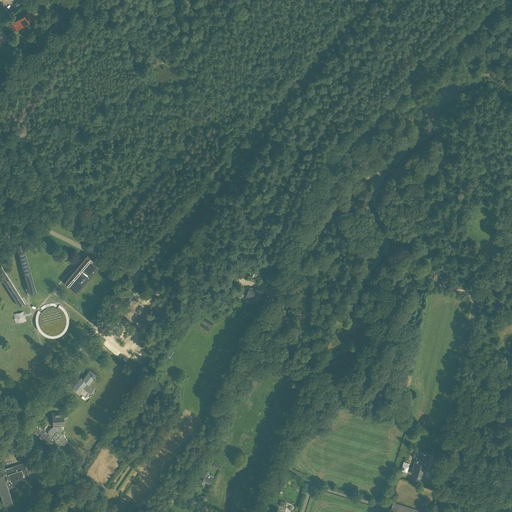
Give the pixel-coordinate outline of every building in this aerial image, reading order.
[(27,0),(17,0),(14,3),(19,9),(28,1),(27,0)] [(62,10),(70,1),(68,0),(55,0),(59,3),(61,4),(60,5),(62,6),(58,11),(63,15),(65,13),(62,10)] [(36,17),(31,10),(26,14),(25,15),(24,15),(9,25),(14,33),(29,22),(29,21),(30,20),(31,20),(36,17)] [(36,292),(21,238),(15,240),(30,294),(36,292)] [(88,254),(64,283),(77,294),(101,265),(88,254)] [(0,275),(8,288),(20,307),(25,303),(8,276),(0,263),(0,275)] [(445,278),(445,277),(445,276),(445,275),(444,274),(443,273),(442,272),(440,272),(439,272),(438,273),(437,273),(436,274),(435,275),(435,277),(435,278),(435,279),(436,281),(438,282),(440,283),(442,282),(444,282),(444,281),(445,280),(445,279),(445,278)] [(241,296),(244,291),(234,287),(232,292),(241,296)] [(255,290),(250,288),(248,292),(261,297),(263,292),(255,289),(255,290)] [(259,304),(261,297),(248,292),(247,296),(251,298),(251,300),(259,304)] [(37,318),(37,320),(37,321),(37,322),(37,324),(38,325),(38,326),(39,327),(40,328),(40,329),(41,330),(42,331),(43,332),(44,333),(46,333),(47,334),(48,334),(49,334),(51,335),(52,335),(53,335),(54,334),(56,334),(57,334),(58,333),(59,333),(60,332),(61,331),(62,330),(63,329),(64,328),(65,327),(65,326),(66,325),(66,324),(67,322),(67,321),(67,320),(67,318),(67,317),(66,316),(66,315),(65,313),(65,312),(64,311),(63,310),(62,309),(61,308),(60,307),(59,307),(58,306),(57,306),(56,305),(54,305),(53,305),(52,305),(51,305),(49,305),(48,305),(47,306),(46,306),(44,307),(43,307),(42,308),(41,309),(40,310),(40,311),(39,312),(38,313),(38,315),(37,316),(37,317),(37,318)] [(99,336),(96,340),(102,345),(105,341),(99,336)] [(169,345),(164,354),(169,357),(174,349),(173,348),(169,345)] [(95,376),(89,371),(88,373),(88,372),(87,373),(88,373),(83,379),(81,378),(74,386),(74,385),(73,386),(74,386),(73,388),(79,392),(82,387),(90,394),(95,389),(89,384),(95,376)] [(62,433),(61,426),(64,425),(63,413),(52,413),(53,426),(48,433),(37,423),(32,429),(31,430),(34,432),(34,431),(38,435),(38,436),(48,445),(55,438),(56,442),(64,445),(67,441),(66,440),(67,440),(66,438),(64,434),(62,433)] [(430,454),(423,452),(419,451),(418,454),(415,452),(413,456),(417,457),(416,461),(415,461),(411,473),(424,477),(428,465),(427,465),(430,454)] [(409,466),(409,463),(404,462),(403,464),(401,470),(407,472),(409,466)] [(12,486),(25,482),(24,476),(28,475),(24,463),(0,470),(0,492),(4,505),(13,503),(8,487),(9,488),(11,487),(12,486)] [(68,475),(74,468),(70,465),(65,471),(68,475)] [(211,482),(214,476),(208,474),(209,472),(204,470),(200,480),(205,482),(209,483),(210,482),(211,482)] [(59,487),(66,479),(61,474),(54,482),(59,487)] [(444,511),(448,498),(443,497),(438,511),(444,511)] [(392,508),(391,510),(399,511),(424,511),(420,511),(393,503),(392,508)]
